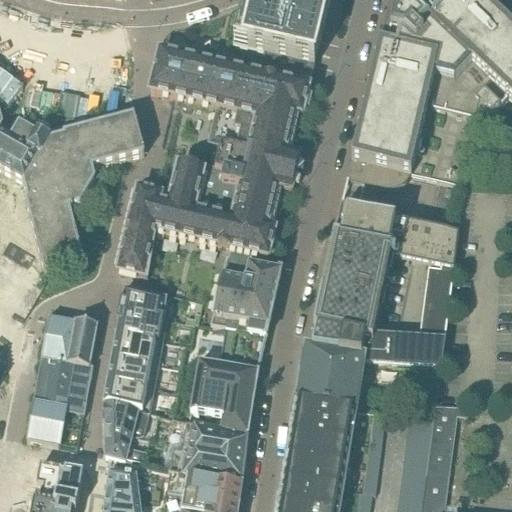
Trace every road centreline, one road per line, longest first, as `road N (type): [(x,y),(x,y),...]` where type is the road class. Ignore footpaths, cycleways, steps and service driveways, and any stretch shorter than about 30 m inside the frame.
road 1 (residential): [(261,511),(286,337),(362,0)]
road 2 (residential): [(133,18),(142,108),(163,131),(153,170),(130,186),(108,286)]
road 3 (residential): [(108,286),(38,319),(0,469)]
road 4 (residential): [(90,511),(114,300),(108,286)]
road 5 (residential): [(15,0),(70,15),(133,18)]
